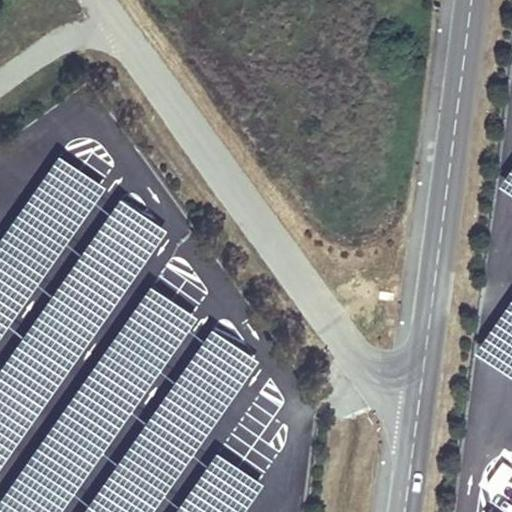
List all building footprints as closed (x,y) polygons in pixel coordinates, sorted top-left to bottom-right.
[(0,336),(107,184),(59,150),(0,234),(0,336)] [(511,191),(511,158),(497,181),(511,191)] [(0,465),(166,228),(118,194),(0,363),(0,465)] [(150,283),(0,495),(0,511),(58,511),(197,316),(150,283)] [(511,298),(477,349),(511,372),(511,298)] [(150,511),(259,358),(211,325),(79,511),(150,511)] [(218,449),(173,511),(243,511),(265,482),(218,449)]
